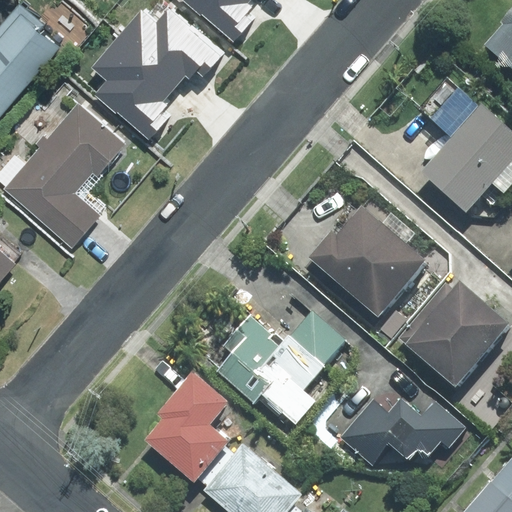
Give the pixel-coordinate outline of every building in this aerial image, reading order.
[(74,39),(30,0),(25,0),(0,27),(0,115),(3,118),(74,39)] [(146,1),(99,55),(113,68),(100,85),(153,131),(173,109),(166,103),(175,93),(171,89),(193,64),(198,68),(204,60),(209,64),(226,46),(176,0),(171,0),(161,13),(146,1)] [(200,0),(237,31),(255,11),(248,5),(252,0),(200,0)] [(511,15),(489,42),(511,61),(511,15)] [(130,142),(83,98),(6,182),(74,245),(106,209),(86,190),(130,142)] [(511,122),(494,105),(430,172),(475,215),(502,186),(510,194),(511,191),(511,122)] [(437,260),(370,202),(312,270),(379,327),(437,260)] [(0,283),(26,255),(0,231),(0,283)] [(464,291),(455,283),(406,337),(463,389),(511,334),(511,321),(471,284),(464,291)] [(226,342),(238,355),(222,369),(256,407),(270,394),(299,427),(325,404),(313,390),(334,371),(328,365),(352,343),(322,309),(295,334),(297,337),(285,347),(268,328),(256,315),(226,342)] [(238,405),(202,372),(166,412),(174,419),(154,440),(201,484),(238,444),(219,426),(238,405)] [(378,466),(398,446),(415,464),(428,452),(435,459),(448,446),(452,450),(474,430),(447,401),(431,416),(414,398),(398,413),(385,399),(348,434),(378,466)] [(292,511),(308,495),(252,442),(209,489),(233,511),(292,511)] [(511,511),(511,464),(470,511),(511,511)]
